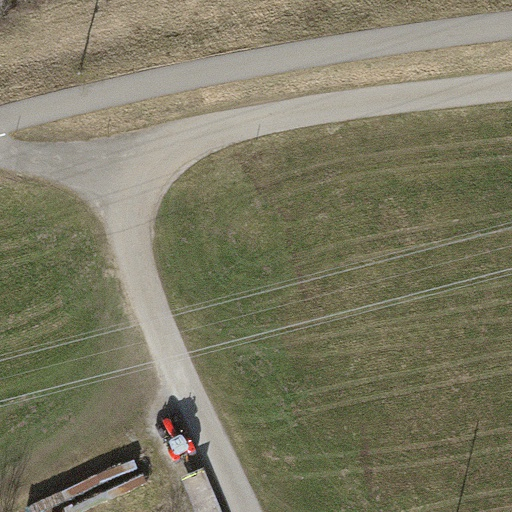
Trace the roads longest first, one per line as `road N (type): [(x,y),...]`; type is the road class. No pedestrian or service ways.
road 1 (track): [(511,92),(283,118),(167,149),(118,176),(0,154)]
road 2 (track): [(0,118),(293,54),(511,29)]
road 3 (track): [(118,176),(186,399),(239,511)]
